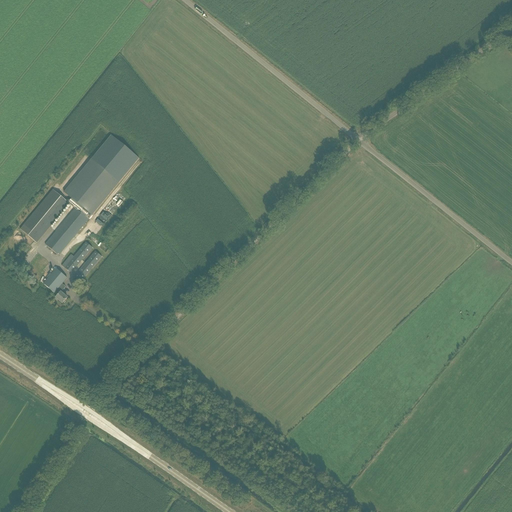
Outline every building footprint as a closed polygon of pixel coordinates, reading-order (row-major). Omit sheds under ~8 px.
[(91,159),(64,193),(71,198),(68,202),(70,204),(69,204),(75,209),(88,220),(119,182),(139,159),(111,136),(91,159)] [(53,190),(20,229),(37,243),(70,204),(68,202),(53,190)] [(89,220),(88,220),(75,209),(45,245),(59,256),(89,220)] [(71,274),(93,248),(86,243),(74,257),(71,255),(62,266),(71,274)] [(95,252),(74,277),(80,283),(102,257),(95,252)] [(56,298),(59,301),(63,304),(68,298),(61,292),(60,293),(57,291),(67,279),(56,269),(44,284),(58,296),(56,298)] [(28,285),(31,279),(24,274),(20,280),(28,285)]
